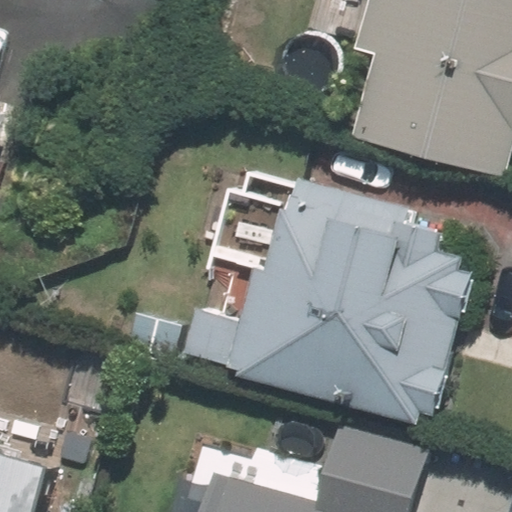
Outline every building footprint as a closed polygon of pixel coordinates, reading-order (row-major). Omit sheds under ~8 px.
[(511,0),(378,0),(366,47),(385,52),(363,133),(511,174),(511,0)] [(0,100),(0,167),(17,106),(0,100)] [(414,224),(419,205),(312,175),(302,210),(296,208),(279,269),(265,264),(246,336),(219,328),(215,340),(200,335),(196,350),(238,363),(252,366),(250,372),(440,424),(482,271),(472,268),(474,254),(451,248),(455,235),(414,224)] [(213,392),(145,373),(124,448),(192,467),(213,392)] [(0,511),(43,511),(56,466),(0,450),(0,511)] [(339,511),(341,505),(222,470),(214,497),(173,484),(164,511),(339,511)]
